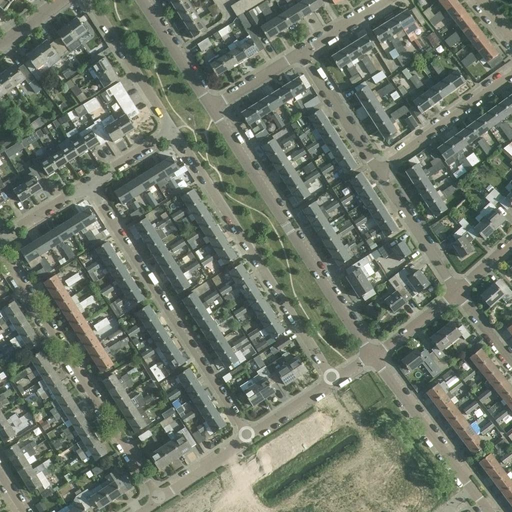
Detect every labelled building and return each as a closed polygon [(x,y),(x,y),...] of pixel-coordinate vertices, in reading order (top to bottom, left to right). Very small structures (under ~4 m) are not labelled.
[(0,0),(0,6),(5,11),(12,3),(8,0),(0,0)] [(167,0),(173,8),(185,0),(167,0)] [(185,0),(173,8),(179,19),(194,10),(198,7),(195,3),(191,5),(187,0),(185,0)] [(247,11),(252,8),(247,0),(241,0),(240,1),(247,11)] [(305,0),(294,7),(302,19),(313,12),(305,0)] [(321,0),(305,0),(313,12),(324,5),(321,0)] [(439,0),(438,1),(446,12),(458,2),(456,0),(439,0)] [(236,4),(242,14),(247,11),(240,1),(236,4)] [(257,6),(261,12),(268,8),(264,1),(257,6)] [(443,14),(446,18),(450,16),(455,22),(466,13),(458,2),(446,12),(443,14)] [(288,6),(290,9),(283,14),(291,26),(302,19),(294,7),(292,3),(288,6)] [(208,9),(210,13),(218,8),(215,4),(208,9)] [(237,17),(242,14),(236,4),(231,7),(237,17)] [(221,13),(218,8),(210,13),(213,18),(221,13)] [(261,12),(266,19),(270,17),(273,15),(268,8),(261,12)] [(428,9),(422,13),(433,27),(439,23),(428,9)] [(194,10),(179,19),(185,29),(200,19),(194,10)] [(251,10),(244,14),(252,27),(259,23),(251,10)] [(407,35),(411,42),(418,38),(414,32),(419,29),(415,22),(407,10),(396,18),(403,30),(407,35)] [(434,16),(439,23),(446,18),(443,14),(440,11),(434,16)] [(455,22),(463,32),(475,23),(466,13),(455,22)] [(273,15),(270,17),(280,33),(291,26),(283,14),(275,18),(273,15)] [(270,17),(266,19),(265,20),(267,24),(261,28),(268,40),(280,33),(270,17)] [(77,18),(67,25),(77,40),(81,44),(90,37),(87,33),(87,32),(87,31),(88,30),(84,24),(82,25),(77,18)] [(384,25),(394,40),(397,38),(399,40),(407,35),(403,30),(396,18),(384,25)] [(185,29),(192,39),(207,30),(200,19),(185,29)] [(463,32),(471,43),(483,33),(475,23),(463,32)] [(60,37),(55,41),(65,54),(70,50),(71,52),(81,44),(77,40),(67,25),(57,33),(60,37)] [(390,42),(394,40),(384,25),(373,32),(380,44),(387,40),(389,42),(390,42)] [(218,32),(222,38),(226,36),(232,32),(228,26),(218,32)] [(239,42),(238,43),(249,59),(260,52),(254,43),(259,40),(251,27),(245,31),(249,36),(239,42)] [(217,41),(222,38),(218,32),(213,35),(217,41)] [(450,37),(456,43),(462,38),(456,32),(450,37)] [(483,33),(471,43),(479,53),(491,44),(483,33)] [(427,38),(433,47),(440,43),(434,34),(427,38)] [(367,56),(369,55),(367,52),(373,48),(366,36),(354,43),(364,59),(367,56)] [(456,43),(450,37),(444,42),(450,48),(456,43)] [(212,46),(208,38),(197,45),(202,52),(212,46)] [(394,40),(390,42),(395,50),(402,46),(399,40),(397,38),(394,40)] [(47,40),(37,48),(51,67),(55,64),(61,60),(59,58),(62,56),(65,54),(55,41),(50,45),(47,40)] [(230,52),(239,65),(249,59),(238,43),(239,42),(237,40),(233,43),(236,48),(230,52)] [(354,43),(343,50),(351,62),(357,58),(359,62),(361,61),(364,59),(354,43)] [(479,53),(475,56),(478,59),(478,60),(482,57),(487,64),(487,63),(492,69),(503,61),(499,55),(499,54),(491,44),(479,53)] [(402,46),(395,50),(399,57),(406,53),(402,46)] [(24,64),(38,82),(49,74),(47,70),(51,67),(37,48),(26,56),(30,60),(24,64)] [(347,69),(351,77),(358,73),(351,62),(343,50),(332,57),(339,69),(346,65),(348,68),(347,69)] [(102,52),(89,61),(93,66),(106,58),(102,52)] [(220,59),(229,72),(239,65),(230,52),(220,58),(220,59)] [(478,59),(475,56),(473,52),(466,57),(471,64),(478,59)] [(412,62),(406,53),(399,57),(397,59),(402,68),(409,64),(412,62)] [(207,62),(218,78),(229,72),(220,59),(220,58),(218,55),(207,62)] [(372,64),(367,56),(364,59),(361,61),(366,68),(372,64)] [(106,57),(106,58),(93,66),(87,69),(94,80),(113,68),(106,57)] [(471,64),(466,57),(460,62),(465,68),(471,64)] [(435,71),(442,66),(436,59),(430,64),(435,71)] [(5,71),(16,86),(25,80),(29,85),(35,80),(23,65),(18,69),(15,64),(5,71)] [(372,64),(366,68),(370,75),(377,71),(372,64)] [(442,66),(435,71),(440,78),(447,74),(442,66)] [(72,67),(63,73),(66,78),(76,72),(72,67)] [(105,89),(120,79),(113,68),(94,80),(95,80),(98,78),(105,89)] [(457,70),(446,78),(454,90),(466,82),(457,70)] [(10,91),(16,86),(5,71),(0,74),(0,85),(6,94),(10,98),(14,95),(10,91)] [(382,71),(371,78),(376,85),(386,78),(382,71)] [(358,74),(349,80),(352,85),(361,80),(358,74)] [(414,86),(420,81),(415,75),(409,79),(414,86)] [(297,101),(300,99),(303,98),(300,94),(306,90),(299,78),(287,85),(295,97),(297,101)] [(446,78),(435,86),(444,98),(454,90),(446,78)] [(42,89),(35,81),(29,85),(36,94),(42,89)] [(414,86),(419,93),(422,91),(425,89),(420,81),(414,86)] [(110,89),(113,94),(124,88),(120,82),(110,89)] [(390,83),(383,88),(387,94),(394,90),(390,83)] [(74,94),(79,89),(77,85),(70,90),(74,94)] [(295,97),(287,85),(276,92),(283,104),(295,97)] [(435,86),(424,94),(433,106),(444,98),(435,86)] [(376,92),(375,90),(371,92),(367,87),(355,94),(363,106),(378,96),(376,92)] [(113,94),(116,99),(127,93),(124,88),(113,94)] [(383,88),(376,92),(380,98),(387,94),(383,88)] [(82,93),(79,89),(74,94),(76,98),(82,93)] [(396,91),(390,94),(394,101),(400,97),(396,91)] [(264,99),(272,111),(283,105),(283,104),(276,92),(264,99)] [(116,99),(119,104),(130,98),(127,93),(116,99)] [(433,106),(424,94),(413,102),(409,97),(404,100),(412,110),(417,107),(422,114),(433,106)] [(511,95),(502,102),(511,114),(511,113),(511,95)] [(378,96),(363,106),(370,117),(382,109),(378,103),(382,101),(380,98),(378,96)] [(119,104),(123,110),(133,103),(130,98),(119,104)] [(253,106),(260,118),(261,118),(272,111),(264,99),(253,106)] [(303,105),(300,99),(297,101),(294,102),(296,104),(295,105),(297,109),(303,105)] [(506,123),(504,119),(511,114),(502,102),(492,110),(503,125),(506,123)] [(123,110),(126,115),(136,108),(133,103),(123,110)] [(303,105),(297,109),(301,115),(307,112),(303,105)] [(398,109),(402,116),(409,112),(405,105),(398,109)] [(255,136),(259,142),(270,135),(265,129),(266,129),(266,127),(261,118),(260,118),(253,106),(241,113),(249,126),(255,122),(261,131),(263,130),(264,130),(255,136)] [(115,122),(125,137),(136,130),(130,120),(140,114),(136,108),(126,115),(115,122)] [(382,109),(370,117),(377,128),(389,120),(382,109)] [(390,114),(394,121),(402,116),(398,109),(390,114)] [(321,110),(309,118),(312,123),(309,126),(313,132),(316,130),(328,122),(321,110)] [(499,127),(503,125),(492,110),(481,118),(490,129),(496,125),(498,128),(499,127)] [(62,117),(65,122),(73,118),(70,113),(62,117)] [(275,123),(281,119),(277,113),(271,117),(275,123)] [(111,140),(114,143),(125,137),(115,122),(112,115),(101,122),(99,119),(94,123),(106,143),(111,140)] [(396,123),(394,121),(392,118),(389,120),(377,128),(385,139),(397,132),(392,125),(396,123)] [(490,129),(481,118),(470,125),(479,137),(483,134),(490,129)] [(281,119),(275,123),(279,130),(285,126),(281,119)] [(27,122),(33,131),(40,127),(35,121),(31,124),(29,121),(27,122)] [(79,134),(90,152),(101,145),(101,146),(106,143),(94,123),(93,122),(89,124),(91,127),(79,134)] [(313,132),(312,133),(317,141),(318,140),(320,143),(336,133),(328,122),(316,130),(313,132)] [(506,123),(499,127),(504,134),(511,130),(506,123)] [(459,133),(468,145),(479,137),(470,125),(459,133)] [(309,126),(303,130),(307,136),(312,133),(313,132),(309,126)] [(68,139),(80,158),(90,152),(79,134),(78,132),(68,139)] [(343,144),(336,133),(320,143),(322,146),(322,147),(326,144),(331,152),(343,144)] [(462,154),(464,152),(462,149),(468,145),(459,133),(449,141),(459,155),(462,154)] [(287,138),(281,142),(285,148),(291,144),(287,138)] [(488,145),(483,138),(481,140),(477,143),(482,150),(488,145)] [(29,145),(25,139),(19,142),(23,148),(29,145)] [(62,151),(61,151),(70,164),(80,158),(68,139),(64,142),(67,148),(62,151)] [(262,146),(269,158),(281,150),(277,145),(274,139),(262,146)] [(315,150),(322,146),(320,143),(318,140),(317,141),(311,144),(315,150)] [(449,141),(438,149),(446,161),(451,157),(454,162),(457,160),(456,158),(459,155),(449,141)] [(315,150),(311,144),(305,148),(308,153),(315,150)] [(343,144),(331,152),(338,163),(350,155),(343,144)] [(48,152),(59,171),(70,164),(61,151),(62,151),(58,145),(47,152),(48,152)] [(488,145),(482,150),(487,157),(493,152),(488,145)] [(296,152),(298,155),(300,158),(306,154),(302,148),(296,152)] [(281,150),(269,158),(276,169),(288,161),(292,159),(290,156),(286,159),(281,150)] [(39,161),(33,165),(42,179),(47,175),(49,177),(59,171),(48,152),(37,159),(39,161)] [(300,158),(298,155),(296,152),(290,156),(292,159),(294,162),(300,158)] [(467,161),(462,154),(459,155),(456,158),(457,160),(461,165),(467,161)] [(350,155),(338,163),(341,168),(345,175),(358,167),(350,155)] [(170,180),(173,178),(176,177),(173,172),(179,169),(172,157),(160,165),(167,176),(170,180)] [(295,173),(288,161),(276,169),(283,180),(295,173)] [(472,168),(467,161),(461,165),(466,172),(472,168)] [(329,172),(336,168),(334,166),(332,162),(326,166),(329,172)] [(441,162),(434,166),(438,172),(445,167),(441,162)] [(22,180),(32,197),(42,191),(37,182),(42,179),(33,165),(28,168),(31,173),(21,179),(22,180)] [(160,165),(149,172),(156,183),(167,176),(160,165)] [(418,165),(406,172),(414,184),(429,174),(427,171),(425,169),(422,171),(418,165)] [(329,172),(326,166),(319,170),(322,176),(329,172)] [(434,166),(427,171),(431,177),(438,172),(434,166)] [(311,174),(315,180),(320,176),(317,171),(311,174)] [(149,172),(137,179),(145,190),(156,183),(149,172)] [(303,184),(295,173),(283,180),(291,191),(303,184)] [(305,178),(307,181),(309,184),(315,180),(311,174),(305,178)] [(350,181),(357,193),(369,185),(362,174),(350,181)] [(414,184),(421,195),(432,187),(429,181),(432,179),(431,177),(429,174),(414,184)] [(177,185),(173,178),(170,180),(167,182),(171,188),(177,185)] [(0,206),(7,203),(6,201),(12,198),(3,183),(3,184),(1,181),(0,179),(0,206)] [(137,179),(126,186),(133,197),(145,190),(137,179)] [(16,195),(22,204),(32,197),(22,180),(12,186),(8,180),(3,183),(12,198),(16,195)] [(455,183),(448,188),(453,194),(459,190),(455,183)] [(303,184),(291,191),(298,203),(310,195),(303,184)] [(177,185),(171,188),(175,195),(181,191),(177,185)] [(376,196),(369,185),(357,193),(364,204),(376,196)] [(122,205),(133,197),(126,186),(114,193),(122,205)] [(432,187),(421,195),(428,206),(440,198),(433,187),(432,187)] [(448,188),(440,193),(445,199),(453,194),(448,188)] [(181,197),(189,208),(201,201),(193,189),(181,197)] [(494,189),(490,193),(498,202),(503,197),(494,189)] [(150,192),(145,196),(149,203),(155,199),(150,192)] [(346,196),(349,202),(356,198),(352,192),(346,196)] [(490,203),(494,207),(498,203),(498,202),(490,193),(485,198),(490,203)] [(349,202),(346,196),(339,200),(343,206),(349,202)] [(364,204),(372,215),(384,207),(376,196),(364,204)] [(442,196),(440,198),(428,206),(435,217),(447,209),(442,202),(446,201),(445,199),(442,196)] [(155,199),(149,203),(153,209),(158,205),(155,199)] [(189,208),(196,220),(208,212),(201,201),(189,208)] [(336,201),(330,205),(334,210),(339,206),(336,201)] [(310,221),(325,211),(324,209),(322,206),(319,209),(314,202),(302,210),(310,221)] [(490,203),(479,213),(485,219),(491,225),(495,230),(505,220),(496,209),(494,207),(490,203)] [(330,205),(324,209),(325,211),(328,214),(334,210),(330,205)] [(372,215),(379,226),(391,218),(384,207),(372,215)] [(141,208),(130,215),(134,221),(145,214),(141,208)] [(183,208),(177,212),(181,218),(187,214),(183,208)] [(90,230),(92,229),(90,225),(97,221),(89,209),(78,216),(87,232),(90,230)] [(325,211),(310,221),(317,232),(329,225),(326,219),(329,217),(328,214),(325,211)] [(181,218),(177,212),(171,216),(174,222),(181,218)] [(196,220),(203,231),(215,223),(208,212),(196,220)] [(359,218),(363,224),(370,220),(366,214),(359,218)] [(78,216),(66,223),(74,235),(81,231),(83,234),(84,233),(87,232),(78,216)] [(162,221),(166,228),(172,224),(168,217),(162,221)] [(363,224),(359,218),(353,222),(357,228),(363,224)] [(386,238),(398,230),(391,218),(379,226),(386,238)] [(147,219),(135,226),(142,238),(158,228),(156,225),(155,223),(151,226),(147,219)] [(462,226),(467,231),(471,227),(463,219),(458,223),(462,227),(462,226)] [(475,228),(484,239),(495,230),(485,219),(481,223),(475,228)] [(162,221),(156,225),(158,228),(160,231),(162,230),(166,228),(162,221)] [(62,242),(63,242),(74,235),(66,223),(55,230),(62,242)] [(203,231),(210,242),(222,235),(215,223),(203,231)] [(350,223),(344,227),(347,233),(354,228),(350,223)] [(317,232),(324,243),(336,236),(336,235),(329,225),(317,232)] [(452,244),(461,258),(473,251),(469,245),(474,240),(467,232),(467,231),(462,226),(462,227),(452,236),(456,242),(452,244)] [(341,236),(347,233),(344,227),(338,231),(341,236)] [(374,227),(368,231),(372,238),(378,233),(374,227)] [(158,228),(142,238),(149,249),(161,242),(167,238),(162,230),(160,231),(158,228)] [(58,245),(60,248),(62,247),(65,245),(63,242),(62,242),(55,230),(44,237),(51,249),(58,245)] [(90,230),(87,232),(84,233),(88,240),(94,236),(90,230)] [(201,236),(198,231),(192,235),(195,240),(201,236)] [(324,243),(331,255),(343,247),(343,246),(338,239),(342,237),(341,236),(339,233),(336,235),(336,236),(324,243)] [(195,240),(192,235),(185,239),(189,244),(195,240)] [(222,235),(210,242),(215,249),(211,252),(212,253),(214,256),(229,246),(222,235)] [(94,236),(88,240),(93,246),(98,243),(94,236)] [(32,244),(40,256),(51,249),(44,237),(32,244)] [(183,239),(176,244),(180,250),(187,245),(183,239)] [(331,255),(339,266),(351,258),(347,252),(357,246),(353,240),(343,246),(343,247),(331,255)] [(108,242),(96,250),(102,258),(98,260),(99,261),(100,263),(116,253),(108,242)] [(157,260),(168,253),(165,247),(161,242),(149,249),(157,260)] [(393,253),(399,261),(411,254),(403,242),(391,249),(387,243),(377,249),(384,259),(393,253)] [(32,244),(21,252),(28,263),(31,268),(40,263),(39,261),(42,260),(40,256),(32,244)] [(68,244),(62,247),(65,253),(71,250),(68,244)] [(170,247),(172,251),(174,254),(180,250),(176,244),(170,247)] [(214,256),(216,260),(217,261),(221,259),(225,265),(237,258),(229,246),(214,256)] [(71,250),(65,253),(70,260),(76,257),(71,250)] [(123,265),(116,253),(100,263),(102,266),(103,269),(107,266),(111,273),(123,265)] [(157,260),(164,272),(176,264),(171,257),(168,253),(157,260)] [(216,260),(214,256),(212,253),(206,257),(210,263),(216,260)] [(210,263),(206,257),(200,261),(204,267),(210,263)] [(345,278),(352,288),(367,279),(366,279),(370,276),(363,267),(369,263),(366,257),(345,270),(348,276),(345,278)] [(42,260),(39,261),(40,263),(43,268),(49,264),(45,258),(42,260)] [(100,263),(99,261),(93,265),(96,270),(102,266),(100,263)] [(197,262),(191,266),(195,272),(201,268),(197,262)] [(49,264),(43,268),(47,274),(53,271),(49,264)] [(183,275),(176,264),(164,272),(171,283),(183,275)] [(229,272),(237,283),(249,276),(241,264),(229,272)] [(96,270),(93,265),(86,269),(89,275),(96,270)] [(123,265),(111,273),(116,281),(113,283),(115,286),(130,276),(123,265)] [(188,271),(191,275),(195,272),(191,266),(184,270),(186,273),(188,271)] [(430,284),(419,271),(408,279),(406,276),(408,274),(404,268),(394,276),(412,298),(418,293),(430,284)] [(186,273),(171,283),(178,294),(190,287),(186,281),(192,277),(191,275),(188,271),(186,273)] [(75,283),(82,279),(78,273),(71,277),(75,283)] [(44,283),(52,295),(64,287),(56,276),(44,283)] [(130,276),(115,286),(117,289),(117,290),(120,288),(125,295),(138,287),(130,276)] [(237,283),(244,294),(256,287),(249,276),(237,283)] [(385,301),(394,312),(412,298),(394,276),(388,281),(396,292),(385,301)] [(71,277),(65,281),(69,287),(75,283),(71,277)] [(362,296),(365,302),(376,295),(372,289),(373,289),(367,279),(352,288),(359,298),(362,296)] [(481,296),(490,307),(500,298),(506,304),(511,298),(511,292),(502,282),(497,287),(495,284),(481,296)] [(113,283),(107,287),(111,293),(117,289),(115,286),(113,283)] [(228,293),(235,288),(231,283),(225,287),(228,293)] [(52,295),(59,306),(71,298),(64,287),(52,295)] [(111,293),(107,287),(100,292),(104,297),(111,293)] [(145,299),(138,287),(125,295),(133,307),(145,299)] [(228,293),(225,287),(219,291),(222,296),(228,293)] [(256,287),(244,294),(248,301),(244,303),(245,305),(246,305),(248,308),(251,306),(263,298),(256,287)] [(210,296),(214,302),(220,297),(216,292),(210,296)] [(194,293),(183,301),(190,312),(202,305),(194,293)] [(90,306),(96,302),(92,295),(86,299),(90,306)] [(204,300),(206,302),(208,306),(214,302),(210,296),(204,300)] [(109,305),(113,311),(125,303),(122,297),(116,301),(115,301),(109,305)] [(59,306),(66,317),(78,309),(71,298),(59,306)] [(251,306),(258,317),(270,309),(263,298),(251,306)] [(86,299),(80,303),(84,310),(90,306),(86,299)] [(0,318),(0,326),(21,313),(15,302),(3,310),(0,311),(0,313),(2,317),(0,318)] [(209,307),(208,306),(206,302),(202,305),(190,312),(197,323),(209,316),(205,310),(209,307)] [(373,316),(379,312),(372,303),(366,308),(373,316)] [(243,315),(249,311),(248,308),(246,305),(245,305),(239,309),(243,315)] [(149,306),(137,313),(145,325),(157,317),(149,306)] [(66,317),(73,328),(85,320),(78,309),(66,317)] [(243,315),(239,309),(233,313),(237,319),(243,315)] [(257,325),(259,328),(261,331),(277,320),(270,309),(258,317),(262,322),(257,325)] [(0,326),(3,331),(13,325),(16,330),(28,322),(21,313),(0,326)] [(231,313),(224,317),(228,323),(235,319),(231,313)] [(209,316),(197,323),(205,335),(216,327),(220,324),(218,321),(218,320),(215,320),(213,322),(209,316)] [(164,328),(157,317),(145,325),(141,327),(143,330),(144,332),(148,330),(152,336),(164,328)] [(224,317),(218,321),(222,327),(228,323),(224,317)] [(100,322),(104,328),(110,324),(106,318),(100,322)] [(73,328),(80,339),(92,332),(85,320),(73,328)] [(261,331),(263,334),(265,336),(269,334),(273,340),(285,332),(277,320),(261,331)] [(34,333),(28,323),(28,322),(16,330),(19,335),(9,341),(13,346),(34,333)] [(100,322),(93,326),(97,332),(104,328),(100,322)] [(442,331),(452,343),(461,336),(465,341),(471,336),(463,326),(458,330),(452,323),(442,331)] [(137,334),(143,330),(141,327),(139,324),(133,328),(137,334)] [(224,339),(216,327),(205,335),(212,346),(224,339)] [(130,338),(137,334),(133,328),(126,332),(130,338)] [(164,328),(152,336),(159,347),(171,340),(164,328)] [(263,334),(261,331),(259,328),(254,332),(258,338),(263,334)] [(433,352),(429,355),(433,359),(439,368),(443,372),(446,369),(440,360),(445,356),(441,351),(442,351),(452,343),(442,331),(431,339),(436,346),(431,350),(433,352)] [(80,339),(87,350),(99,343),(92,332),(80,339)] [(251,341),(258,338),(254,332),(248,336),(251,341)] [(7,350),(10,355),(26,345),(29,350),(41,343),(34,333),(13,346),(7,350)] [(239,340),(243,346),(249,342),(245,336),(239,340)] [(288,337),(275,345),(279,351),(292,342),(288,337)] [(224,339),(212,346),(219,357),(231,350),(224,339)] [(178,351),(171,340),(159,347),(166,359),(178,351)] [(233,344),(235,347),(236,350),(243,346),(239,340),(233,344)] [(121,341),(115,344),(119,350),(125,346),(121,341)] [(265,341),(255,347),(258,353),(269,346),(265,341)] [(249,342),(243,346),(236,350),(235,347),(231,350),(219,357),(227,369),(238,361),(234,354),(238,352),(239,354),(245,350),(246,351),(252,346),(249,342)] [(103,349),(99,343),(87,350),(95,362),(107,354),(110,352),(108,349),(107,347),(103,349)] [(108,349),(110,352),(112,354),(119,350),(115,344),(108,349)] [(154,347),(147,351),(151,356),(157,352),(154,347)] [(421,363),(433,379),(442,372),(439,368),(433,359),(425,349),(420,354),(417,350),(402,361),(410,371),(421,363)] [(469,358),(477,369),(489,359),(481,349),(469,358)] [(144,360),(151,356),(147,351),(141,355),(144,360)] [(186,362),(178,351),(166,359),(162,361),(165,366),(169,364),(174,370),(186,362)] [(11,379),(14,384),(27,376),(48,362),(42,352),(30,359),(34,364),(11,379)] [(288,364),(297,379),(308,371),(299,357),(292,362),(286,352),(281,356),(283,358),(287,365),(288,364)] [(114,365),(107,354),(95,362),(102,373),(114,365)] [(258,355),(254,359),(261,369),(257,372),(263,380),(255,385),(264,400),(276,392),(272,386),(271,385),(276,382),(267,368),(258,355)] [(283,358),(267,368),(276,382),(281,380),(285,386),(297,379),(288,364),(287,365),(283,358)] [(477,369),(486,379),(497,369),(489,359),(477,369)] [(165,366),(162,361),(150,369),(159,382),(165,378),(160,371),(166,367),(165,366)] [(27,376),(30,381),(40,374),(43,379),(55,372),(48,362),(27,376)] [(242,365),(229,373),(233,379),(246,371),(242,365)] [(103,382),(110,392),(131,379),(130,379),(139,373),(135,368),(127,373),(127,374),(121,378),(121,379),(118,380),(114,375),(103,382)] [(473,368),(467,372),(471,378),(477,373),(473,368)] [(185,388),(197,380),(190,369),(178,377),(185,388)] [(497,369),(486,379),(490,384),(494,389),(505,379),(497,369)] [(36,393),(38,397),(40,396),(47,392),(50,390),(50,389),(61,382),(55,372),(43,379),(37,383),(41,388),(37,391),(38,392),(36,393)] [(460,378),(464,383),(471,378),(467,372),(460,378)] [(449,379),(446,374),(442,377),(441,378),(444,381),(445,382),(449,379)] [(110,392),(116,402),(127,395),(124,390),(134,384),(131,379),(110,392)] [(511,387),(505,379),(494,389),(502,399),(511,390),(511,387)] [(185,388),(181,391),(183,394),(187,392),(192,399),(205,392),(197,380),(185,388)] [(252,380),(240,387),(244,393),(253,407),(264,400),(255,385),(252,380)] [(438,384),(426,393),(434,404),(446,395),(450,392),(447,389),(449,388),(447,385),(445,382),(444,381),(439,385),(438,384)] [(459,381),(452,385),(457,390),(463,386),(459,381)] [(57,399),(57,400),(68,392),(61,382),(50,389),(50,390),(57,399)] [(16,387),(21,394),(25,392),(20,384),(16,387)] [(449,388),(447,389),(450,392),(451,395),(457,390),(452,385),(449,388)] [(183,394),(181,391),(179,388),(177,389),(174,391),(178,398),(183,394)] [(487,398),(493,394),(491,391),(489,388),(483,393),(487,398)] [(511,390),(502,399),(508,406),(505,409),(507,412),(511,407),(511,390)] [(171,402),(178,398),(174,391),(167,396),(171,402)] [(47,392),(40,396),(43,401),(50,397),(47,392)] [(50,411),(53,416),(74,402),(68,392),(57,400),(57,399),(51,403),(54,408),(50,411)] [(192,399),(188,402),(191,408),(193,411),(195,414),(212,403),(205,392),(192,399)] [(446,395),(434,404),(442,414),(454,405),(450,400),(453,397),(451,395),(450,392),(446,395)] [(34,393),(24,399),(27,404),(37,398),(34,393)] [(487,398),(483,393),(477,398),(481,403),(487,398)] [(116,402),(123,412),(134,405),(144,399),(140,394),(131,400),(127,395),(116,402)] [(0,402),(0,417),(3,415),(0,409),(10,404),(6,399),(0,402)] [(123,412),(130,423),(144,413),(141,408),(147,404),(144,399),(134,405),(123,412)] [(475,401),(469,405),(473,411),(479,406),(475,401)] [(69,419),(80,412),(74,402),(53,416),(56,421),(61,419),(63,423),(69,419)] [(219,414),(212,403),(195,414),(197,416),(201,414),(207,422),(219,414)] [(442,414),(450,424),(462,415),(454,405),(442,414)] [(473,411),(469,405),(463,410),(467,415),(473,411)] [(161,415),(165,420),(171,416),(176,413),(172,408),(161,415)] [(503,418),(509,414),(507,412),(505,409),(499,413),(503,418)] [(191,420),(197,416),(195,414),(193,411),(187,414),(191,420)] [(63,431),(66,436),(87,423),(80,412),(69,419),(73,425),(63,431)] [(130,423),(136,433),(152,422),(146,412),(144,413),(130,423)] [(0,417),(0,431),(10,425),(13,423),(19,419),(16,413),(9,417),(10,419),(7,421),(3,415),(0,417)] [(503,418),(499,413),(493,418),(497,423),(503,418)] [(185,423),(191,420),(187,414),(181,418),(185,423)] [(226,426),(219,414),(207,422),(214,433),(226,426)] [(450,424),(458,434),(469,426),(462,415),(450,424)] [(159,423),(163,429),(174,421),(171,416),(165,420),(159,423)] [(19,419),(13,423),(16,428),(22,424),(19,419)] [(490,422),(485,426),(488,431),(494,427),(490,422)] [(66,436),(69,441),(79,435),(82,440),(93,433),(87,423),(66,436)] [(203,423),(196,427),(200,433),(206,429),(203,423)] [(0,431),(0,434),(5,443),(16,436),(10,425),(0,431)] [(458,434),(465,445),(477,436),(469,426),(458,434)] [(482,436),(488,431),(485,426),(478,431),(482,436)] [(167,434),(172,441),(181,456),(192,449),(191,447),(196,444),(186,427),(174,435),(172,432),(167,434)] [(353,476),(326,479),(329,511),(378,511),(425,506),(416,429),(386,432),(389,452),(398,451),(401,476),(354,481),(353,476)] [(149,430),(138,437),(142,443),(153,436),(149,430)] [(76,452),(79,457),(100,443),(93,433),(82,440),(86,445),(76,452)] [(473,455),(485,446),(477,436),(465,445),(473,455)] [(504,439),(494,447),(498,452),(507,444),(504,439)] [(6,452),(13,462),(33,449),(33,448),(37,446),(34,441),(20,449),(17,444),(6,452)] [(161,448),(171,462),(181,456),(172,441),(171,441),(161,448)] [(79,457),(82,462),(92,455),(95,460),(107,453),(100,443),(79,457)] [(150,455),(160,470),(171,462),(161,448),(150,455)] [(13,462),(19,472),(30,465),(27,460),(36,454),(33,449),(13,462)] [(479,463),(487,473),(499,464),(491,454),(479,463)] [(504,464),(510,460),(506,454),(500,459),(504,464)] [(19,472),(25,482),(46,469),(53,465),(49,459),(33,469),(30,465),(19,472)] [(266,459),(179,511),(230,511),(255,497),(263,511),(288,511),(295,508),(266,459)] [(487,473),(495,484),(507,475),(499,464),(487,473)] [(37,489),(43,499),(48,496),(55,492),(45,477),(49,474),(46,469),(25,482),(32,493),(37,489)] [(100,485),(111,501),(122,494),(118,489),(124,485),(115,471),(105,478),(107,481),(100,485)] [(495,484),(502,494),(511,486),(511,478),(510,480),(507,475),(495,484)] [(96,504),(99,509),(111,501),(100,485),(89,492),(87,489),(82,493),(81,493),(91,507),(96,504)] [(511,486),(502,494),(510,504),(511,502),(511,486)] [(67,506),(70,511),(86,511),(91,507),(81,493),(82,493),(80,490),(74,493),(77,496),(76,497),(81,505),(75,509),(72,504),(67,506)]
